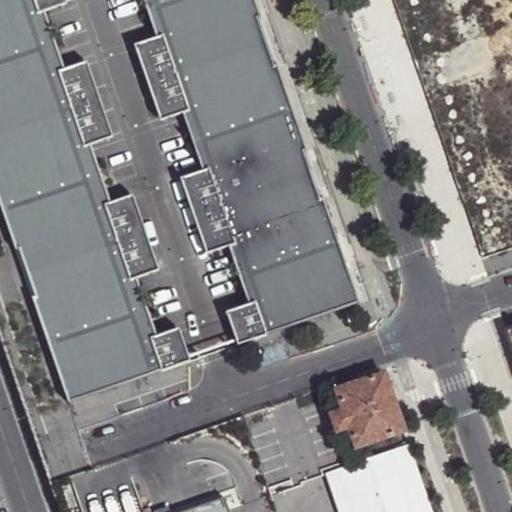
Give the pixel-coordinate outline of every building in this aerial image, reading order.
[(0,0),(0,204),(69,405),(200,360),(187,324),(157,334),(138,278),(168,267),(142,192),(111,202),(91,145),(122,134),(96,59),(65,69),(45,12),(76,1),(76,0),(0,0)] [(255,0),(143,0),(156,38),(126,49),(152,124),(183,113),(202,171),(172,181),(198,257),(228,246),(249,303),(218,314),(231,349),(360,305),(255,0)] [(365,368),(369,376),(382,372),(380,362),(365,368)] [(343,412),(332,416),(338,433),(350,430),(355,448),(404,431),(384,375),(336,392),(343,412)] [(325,396),(332,416),(343,412),(336,392),(325,396)] [(432,511),(409,444),(328,473),(341,511),(432,511)] [(222,511),(219,500),(185,511),(222,511)]
